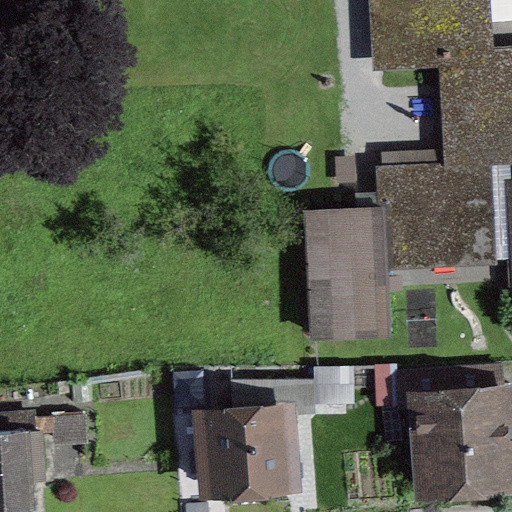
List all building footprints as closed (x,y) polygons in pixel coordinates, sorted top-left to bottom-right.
[(511,64),(493,66),(489,0),(383,0),(387,66),(458,63),(463,164),(492,163),(511,161),(511,64)] [(492,163),(463,164),(384,168),(386,219),(389,268),(497,263),(492,163)] [(386,219),(316,222),(321,345),(390,342),(389,268),(386,219)] [(358,391),(354,362),(319,367),(323,396),(358,391)] [(511,396),(423,402),(430,500),(511,494),(511,396)] [(304,409),(211,416),(217,511),(239,511),(311,507),(304,409)] [(51,420),(52,447),(87,446),(86,419),(51,420)] [(42,440),(0,441),(0,510),(45,508),(42,440)]
